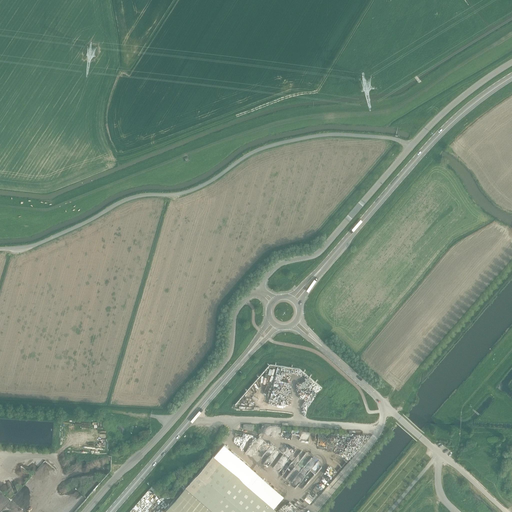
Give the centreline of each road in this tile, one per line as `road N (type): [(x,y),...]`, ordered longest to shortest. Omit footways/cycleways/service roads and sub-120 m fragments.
road 1 (unclassified): [(410,147),(348,135),(285,141),(181,194),(133,197),(35,244),(0,249)]
road 2 (primary): [(320,270),(443,129),(511,76)]
road 3 (unclassified): [(254,290),(234,312),(223,363),(116,476)]
road 4 (primary): [(248,352),(111,511)]
road 5 (unclassified): [(258,285),(283,262),(320,250),(410,147)]
road 6 (track): [(150,415),(0,404)]
road 7 (unclassified): [(410,147),(453,103),(511,62)]
